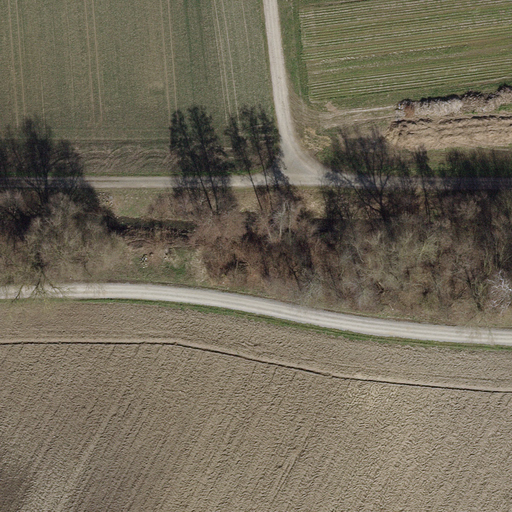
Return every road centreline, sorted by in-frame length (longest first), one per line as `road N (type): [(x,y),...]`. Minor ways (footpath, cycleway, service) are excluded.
road 1 (track): [(0,289),(131,289),(424,332),(511,337)]
road 2 (track): [(511,183),(0,186)]
road 3 (track): [(270,0),(298,180)]
